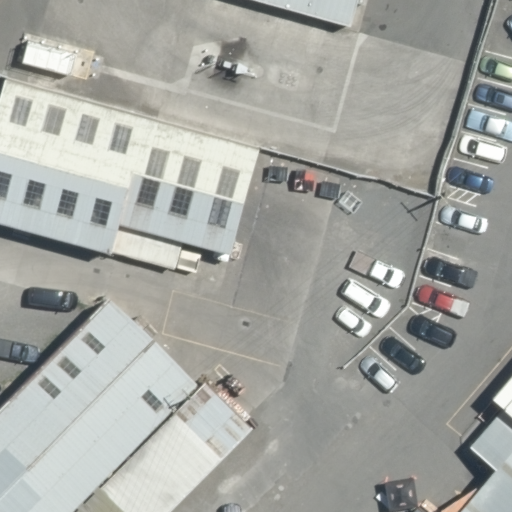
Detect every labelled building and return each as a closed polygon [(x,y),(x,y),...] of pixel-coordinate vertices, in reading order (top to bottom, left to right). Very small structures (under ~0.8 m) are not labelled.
[(322,0),(284,0),(320,10),(322,0)] [(225,129),(0,67),(0,200),(191,252),(225,129)] [(68,274),(0,342),(0,511),(6,511),(157,361),(68,274)] [(484,420),(511,443),(511,356),(468,409),(484,420)] [(511,511),(511,443),(484,420),(396,511),(511,511)]
